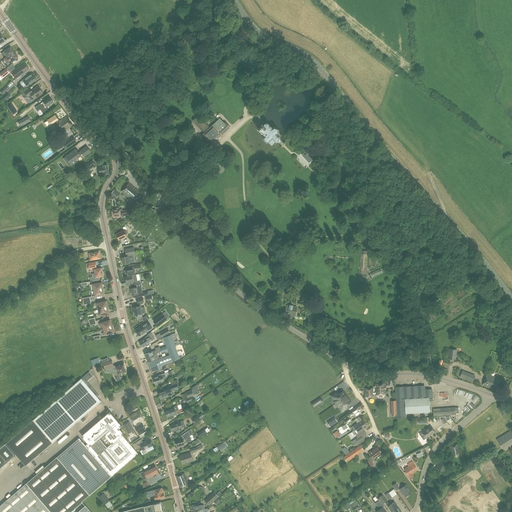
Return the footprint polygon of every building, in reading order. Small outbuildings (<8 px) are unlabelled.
[(194,16),(197,20),(202,17),(197,9),(192,13),(194,16)] [(5,59),(14,53),(10,48),(1,54),(5,59)] [(15,54),(14,53),(5,59),(7,63),(10,61),(12,63),(15,60),(15,59),(18,57),(16,54),(15,54)] [(25,72),(29,69),(25,63),(17,69),(12,73),(16,79),(21,75),(22,77),(26,74),(25,72)] [(0,75),(0,76),(2,78),(2,79),(11,72),(8,68),(1,74),(0,74),(0,75)] [(32,73),(23,80),(27,86),(37,79),(32,73)] [(7,91),(10,88),(8,87),(7,85),(1,91),(4,94),(7,91)] [(43,93),(38,86),(31,91),(30,88),(24,92),(25,93),(21,95),(24,98),(25,98),(28,97),(30,100),(32,100),(34,99),(39,95),(40,96),(43,94),(42,93),(43,93)] [(0,99),(2,103),(10,97),(7,92),(0,97),(0,99)] [(43,113),(49,108),(47,106),(53,102),(50,98),(44,102),(43,101),(36,107),(36,108),(35,108),(37,111),(38,110),(40,109),(43,113)] [(13,114),(17,112),(12,103),(7,106),(13,114)] [(199,115),(193,121),(203,132),(209,127),(199,115)] [(19,121),(21,126),(30,121),(28,116),(19,121)] [(54,122),(58,119),(55,116),(48,121),(50,124),(54,122)] [(59,121),(58,119),(54,122),(55,124),(60,132),(72,125),(67,116),(59,121)] [(203,134),(212,143),(229,128),(225,123),(220,118),(203,134)] [(275,141),(276,142),(277,142),(280,139),(280,138),(282,135),(279,132),(279,131),(275,127),(274,127),(272,128),(266,122),(263,126),(262,125),(258,129),(262,133),(265,136),(264,137),(264,140),(266,142),(269,142),(269,141),(272,144),(275,141)] [(73,137),(62,145),(66,149),(76,141),(73,137)] [(65,157),(71,165),(75,162),(76,161),(75,160),(81,156),(80,155),(82,154),(84,156),(90,152),(87,147),(80,151),(79,153),(76,149),(65,157)] [(92,160),(85,165),(89,170),(95,165),(92,160)] [(214,168),(215,169),(217,172),(222,167),(219,163),(214,168)] [(100,174),(104,173),(104,174),(109,174),(108,165),(103,166),(103,167),(99,167),(100,174)] [(133,190),(134,188),(129,183),(122,192),(129,198),(133,194),(132,193),(133,190)] [(139,192),(134,188),(133,190),(132,193),(133,194),(129,198),(132,201),(139,192)] [(133,206),(137,210),(138,210),(142,205),(137,201),(133,206)] [(115,209),(112,210),(113,217),(120,216),(120,214),(123,214),(123,217),(126,217),(125,215),(128,215),(131,213),(128,210),(127,211),(123,211),(122,209),(119,210),(119,208),(115,209)] [(140,231),(144,227),(135,218),(131,222),(140,231)] [(119,240),(126,236),(125,234),(127,233),(126,230),(124,231),(116,234),(119,240)] [(135,255),(134,247),(125,249),(126,257),(122,258),(124,265),(130,264),(130,263),(135,262),(134,255),(135,255)] [(89,253),(90,260),(100,258),(99,252),(89,253)] [(95,273),(92,274),(92,277),(90,277),(91,281),(100,280),(99,277),(103,276),(102,268),(94,269),(95,273)] [(133,269),(132,269),(124,270),(126,277),(132,275),(132,276),(135,275),(134,274),(135,274),(135,273),(135,270),(134,269),(133,270),(133,269)] [(372,278),(383,273),(381,269),(370,274),(372,278)] [(132,275),(126,277),(127,283),(132,282),(133,285),(138,284),(141,284),(140,280),(138,281),(136,275),(135,275),(132,276),(132,275)] [(141,284),(138,284),(133,285),(133,288),(131,289),(132,295),(133,295),(137,294),(138,297),(148,295),(148,292),(143,293),(141,286),(141,284)] [(104,292),(104,288),(94,290),(94,293),(91,295),(92,297),(95,296),(104,295),(104,292)] [(292,292),(297,299),(300,296),(296,289),(292,292)] [(99,309),(109,307),(107,303),(106,301),(97,303),(94,304),(95,306),(98,306),(99,309)] [(293,306),(290,305),(290,306),(287,306),(286,315),(289,315),(288,318),(292,318),(292,315),(295,316),(295,306),(293,306)] [(140,306),(138,307),(134,308),(135,315),(137,315),(138,318),(142,317),(141,314),(140,308),(140,306)] [(109,311),(109,307),(99,309),(99,312),(97,314),(97,316),(100,315),(109,313),(109,311)] [(158,327),(166,320),(162,315),(154,322),(154,321),(153,321),(158,327)] [(104,329),(114,325),(111,322),(111,320),(102,323),(99,324),(100,326),(103,326),(104,329)] [(135,330),(139,336),(146,331),(152,328),(147,321),(142,324),(142,325),(135,330)] [(114,325),(104,329),(105,332),(102,333),(103,336),(106,335),(115,332),(114,329),(114,325)] [(162,337),(170,333),(168,329),(160,333),(162,337)] [(151,333),(148,335),(145,337),(145,338),(140,342),(140,343),(141,345),(142,345),(143,347),(149,343),(152,341),(155,339),(151,333)] [(157,353),(161,352),(160,351),(167,349),(167,347),(175,344),(171,335),(163,338),(166,346),(160,348),(159,347),(155,348),(156,350),(152,352),(152,351),(145,354),(146,355),(145,355),(146,357),(147,358),(158,354),(157,353)] [(447,358),(455,359),(456,349),(448,348),(447,358)] [(156,360),(162,358),(161,357),(159,357),(158,354),(147,358),(147,359),(146,359),(147,361),(148,361),(148,362),(149,363),(156,360)] [(156,360),(149,363),(148,363),(152,373),(152,372),(159,369),(162,368),(161,366),(168,364),(165,357),(162,358),(156,360)] [(113,373),(114,373),(117,371),(118,374),(127,371),(124,364),(116,366),(115,365),(114,366),(112,360),(109,361),(103,363),(105,369),(106,370),(107,371),(107,372),(109,373),(110,373),(111,373),(112,373),(113,373)] [(84,376),(88,381),(93,376),(89,371),(84,376)] [(473,382),(475,376),(463,371),(460,377),(473,382)] [(164,381),(163,378),(166,377),(165,373),(161,374),(157,376),(158,377),(153,378),(155,384),(164,381)] [(502,379),(487,374),(482,386),(497,391),(502,379)] [(97,397),(81,378),(33,420),(6,443),(5,444),(13,453),(14,452),(26,466),(54,442),(80,419),(83,422),(87,419),(84,416),(101,401),(97,397)] [(158,391),(160,395),(171,391),(179,389),(177,383),(178,383),(177,380),(171,382),(172,385),(169,386),(169,387),(166,389),(158,391)] [(190,385),(188,382),(180,388),(182,391),(190,385)] [(386,394),(385,383),(375,384),(375,395),(386,394)] [(421,390),(418,390),(417,386),(396,388),(397,406),(398,419),(407,418),(406,414),(430,412),(429,398),(432,397),(432,390),(425,390),(424,388),(421,388),(421,390)] [(374,396),(373,388),(365,389),(366,397),(374,396)] [(354,403),(357,400),(351,390),(347,392),(354,403)] [(171,391),(160,395),(161,399),(169,396),(173,395),(172,394),(172,393),(171,391)] [(334,400),(336,404),(347,397),(345,394),(343,391),(337,395),(336,392),(331,396),(334,400)] [(347,397),(336,404),(338,407),(339,407),(342,411),(346,408),(345,406),(350,402),(349,399),(347,397)] [(93,413),(105,406),(103,402),(91,410),(93,413)] [(434,417),(452,415),(452,408),(433,409),(434,417)] [(180,413),(179,410),(175,411),(166,414),(168,418),(169,420),(174,418),(173,416),(176,414),(180,413)] [(110,411),(79,437),(57,457),(90,496),(111,475),(112,476),(138,454),(117,430),(122,426),(110,411)] [(145,430),(142,424),(141,424),(140,422),(144,420),(139,411),(130,416),(135,425),(136,424),(137,426),(135,427),(138,433),(145,430)] [(194,423),(201,419),(198,415),(194,418),(195,419),(192,421),(194,423)] [(354,426),(356,429),(365,423),(363,420),(362,420),(360,417),(357,419),(359,422),(354,426)] [(181,424),(180,422),(179,420),(173,422),(174,424),(170,425),(172,431),(176,430),(177,432),(181,431),(180,428),(179,425),(181,424)] [(350,429),(347,424),(347,425),(346,423),(338,428),(341,434),(350,429)] [(367,427),(365,423),(356,429),(353,432),(352,432),(354,435),(355,435),(358,432),(360,436),(361,435),(365,433),(363,429),(367,427)] [(435,433),(430,426),(426,429),(425,428),(422,431),(423,432),(419,434),(423,440),(427,438),(432,434),(432,435),(435,433)] [(496,439),(501,447),(511,440),(511,433),(510,430),(496,439)] [(191,441),(190,436),(188,431),(182,435),(182,438),(175,440),(177,446),(184,444),(184,443),(187,442),(191,441)] [(355,439),(359,445),(365,441),(364,439),(361,435),(360,436),(358,432),(355,435),(357,438),(355,439)] [(150,439),(143,442),(141,439),(135,443),(137,448),(141,447),(142,450),(140,451),(142,455),(148,452),(146,449),(153,446),(150,439)] [(221,451),(226,448),(223,443),(218,447),(221,451)] [(0,447),(0,454),(7,462),(15,455),(13,453),(5,444),(0,447)] [(452,457),(462,455),(460,450),(459,450),(458,444),(449,446),(452,457)] [(344,457),(347,462),(364,450),(360,445),(344,457)] [(383,454),(378,447),(369,453),(372,456),(374,459),(374,460),(383,454)] [(180,456),(183,464),(193,461),(190,453),(180,456)] [(70,511),(90,496),(57,457),(26,483),(51,511),(70,511)] [(403,457),(397,461),(400,466),(406,463),(403,457)] [(436,468),(445,472),(449,462),(441,458),(436,468)] [(415,470),(417,469),(412,462),(408,464),(409,466),(404,469),(410,478),(413,476),(412,474),(416,472),(415,470)] [(154,472),(158,470),(157,470),(157,469),(155,465),(144,471),(140,473),(142,478),(146,476),(154,472)] [(159,473),(158,470),(154,472),(146,476),(147,477),(151,485),(158,482),(157,480),(162,478),(159,473)] [(189,484),(184,473),(177,476),(176,476),(180,488),(189,484)] [(51,511),(26,483),(0,506),(0,511),(51,511)] [(399,489),(402,493),(403,492),(406,497),(412,493),(406,485),(399,489)] [(153,491),(154,495),(155,500),(165,497),(164,493),(163,493),(162,488),(153,491)] [(104,504),(109,501),(104,493),(99,496),(104,504)] [(205,500),(210,505),(218,497),(214,493),(205,500)] [(383,495),(379,498),(383,504),(387,501),(383,495)] [(385,511),(383,508),(384,506),(380,500),(375,503),(378,508),(378,510),(377,511),(376,511),(385,511)] [(162,511),(160,502),(120,511),(119,511),(91,511),(86,505),(78,511),(162,511)] [(391,511),(396,511),(391,504),(390,506),(388,502),(386,503),(388,507),(391,511)] [(391,504),(396,511),(401,511),(394,502),(391,504)] [(192,511),(199,510),(205,509),(204,505),(202,506),(201,503),(198,504),(190,506),(192,511)]
